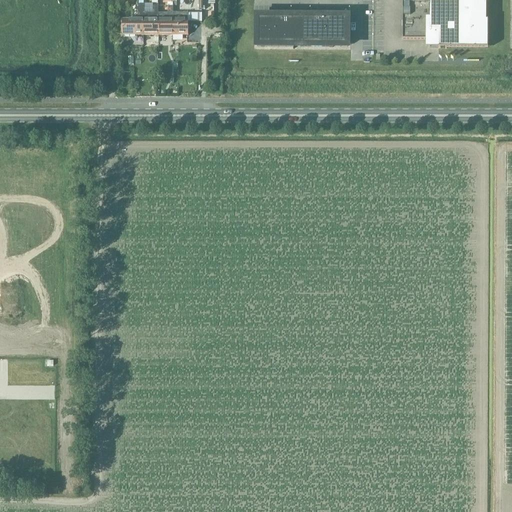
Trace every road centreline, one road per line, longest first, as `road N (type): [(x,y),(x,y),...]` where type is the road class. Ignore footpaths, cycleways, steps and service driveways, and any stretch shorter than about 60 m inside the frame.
road 1 (primary): [(0,119),(511,119)]
road 2 (primary): [(511,112),(0,112)]
